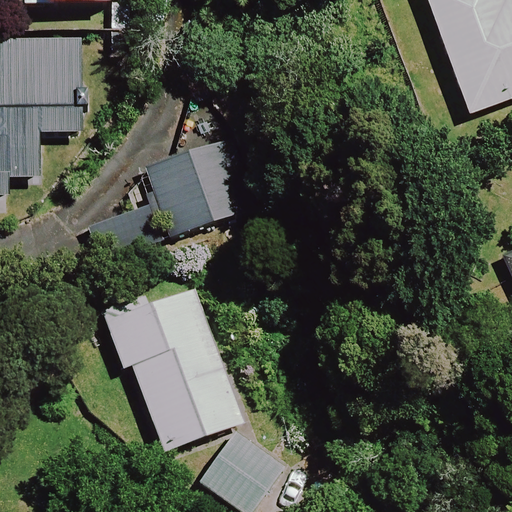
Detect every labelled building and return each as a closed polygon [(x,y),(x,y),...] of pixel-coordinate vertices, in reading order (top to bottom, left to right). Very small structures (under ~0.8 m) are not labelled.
[(49,0),(50,13),(112,12),(111,0),(49,0)] [(511,1),(496,7),(493,0),(411,0),(459,125),(511,104),(511,1)] [(137,170),(148,202),(81,223),(95,265),(161,244),(255,214),(231,140),(137,170)] [(511,245),(499,252),(508,272),(499,276),(511,304),(511,245)] [(131,298),(134,306),(96,319),(116,375),(124,373),(154,459),(246,427),(196,284),(164,295),(161,287),(131,298)] [(250,511),(277,476),(227,440),(193,488),(225,511),(250,511)]
